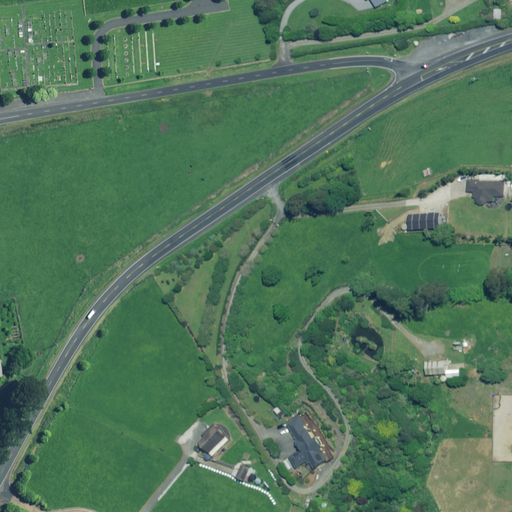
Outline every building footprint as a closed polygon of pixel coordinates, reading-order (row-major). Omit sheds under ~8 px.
[(478,180),(475,180),(467,180),(466,191),(473,192),(473,198),(476,198),(476,202),(477,202),(477,203),(478,204),(479,205),(480,205),(481,205),(482,205),(483,205),(484,204),(485,203),(486,202),(493,202),(494,199),(494,196),(504,197),(504,182),(481,181),(478,181),(478,180)] [(436,224),(436,215),(424,214),(424,224),(436,224)] [(448,374),(447,362),(427,362),(428,375),(448,374)] [(311,431),(304,418),(290,425),(299,441),(298,441),(303,451),(291,457),(298,469),(312,461),(317,469),(331,462),(324,449),(328,446),(322,437),(318,440),(313,430),(311,431)] [(231,439),(217,424),(200,441),(214,455),(231,439)] [(235,475),(239,477),(247,481),(253,469),(245,465),(242,472),(237,470),(235,475)]
